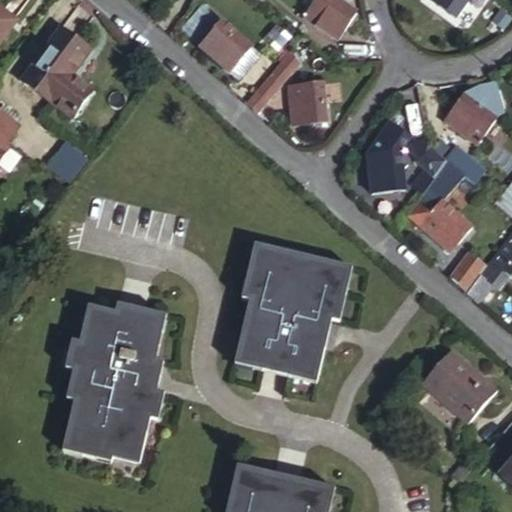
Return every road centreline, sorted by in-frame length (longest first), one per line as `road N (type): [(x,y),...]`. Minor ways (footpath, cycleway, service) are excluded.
road 1 (residential): [(385,511),(388,499),(368,458),(323,434),(222,406),(199,380),(201,304),(184,262),(87,238)]
road 2 (residential): [(109,0),(317,180)]
road 3 (residential): [(317,180),(511,351)]
road 4 (residential): [(317,180),(406,58)]
